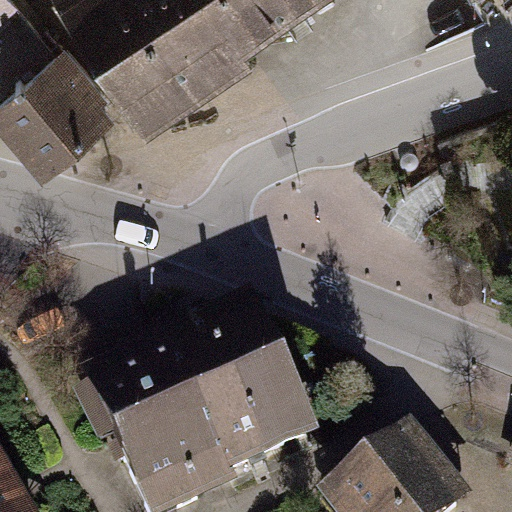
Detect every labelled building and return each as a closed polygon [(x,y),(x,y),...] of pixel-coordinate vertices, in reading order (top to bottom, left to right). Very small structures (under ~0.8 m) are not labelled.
[(0,0),(0,12),(14,1),(12,0),(0,0)] [(239,39),(213,0),(75,0),(142,102),(239,39)] [(213,0),(239,39),(297,0),(213,0)] [(59,56),(14,1),(0,12),(0,110),(46,165),(107,114),(84,86),(93,78),(67,49),(59,56)] [(239,39),(142,102),(149,113),(245,49),(239,39)] [(245,309),(167,346),(197,408),(276,371),(245,309)] [(167,346),(88,382),(118,445),(197,408),(167,346)] [(306,434),(276,371),(197,408),(227,472),(306,434)] [(227,472),(197,408),(118,445),(148,511),(171,511),(197,500),(191,488),(227,472)] [(449,511),(458,505),(406,439),(331,499),(341,511),(449,511)] [(0,511),(13,511),(0,488),(0,511)]
